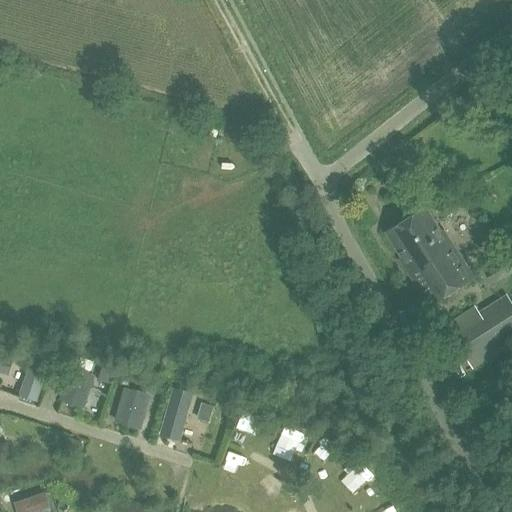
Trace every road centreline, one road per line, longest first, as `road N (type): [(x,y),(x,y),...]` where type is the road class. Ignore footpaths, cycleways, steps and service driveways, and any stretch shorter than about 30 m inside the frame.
road 1 (unclassified): [(493,511),(318,185)]
road 2 (unclassified): [(318,185),(511,30)]
road 3 (track): [(302,156),(218,0)]
